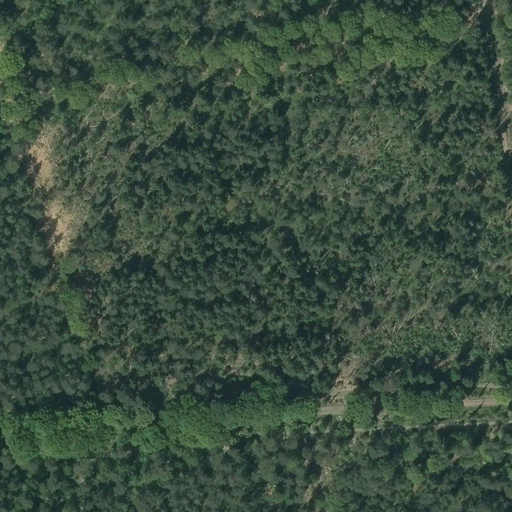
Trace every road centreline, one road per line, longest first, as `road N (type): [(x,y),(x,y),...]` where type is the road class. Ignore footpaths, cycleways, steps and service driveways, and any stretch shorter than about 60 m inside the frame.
road 1 (track): [(511,403),(0,429)]
road 2 (track): [(511,179),(484,0)]
